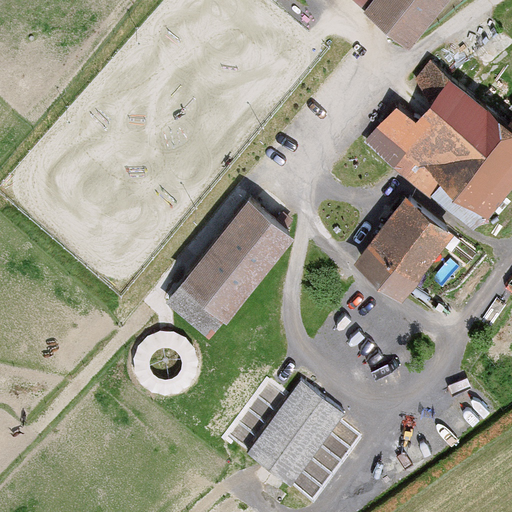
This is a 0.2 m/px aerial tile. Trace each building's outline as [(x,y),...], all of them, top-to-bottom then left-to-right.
[(353,0),(417,51),(457,0),(353,0)] [(398,100),(364,142),(480,234),(511,193),(511,123),(456,79),(423,120),(398,100)] [(247,186),(163,286),(210,325),(293,225),(247,186)] [(408,197),(357,265),(409,303),(459,235),(408,197)] [(346,300),(322,328),(383,378),(407,349),(346,300)] [(344,414),(300,382),(249,452),(293,484),(344,414)]
